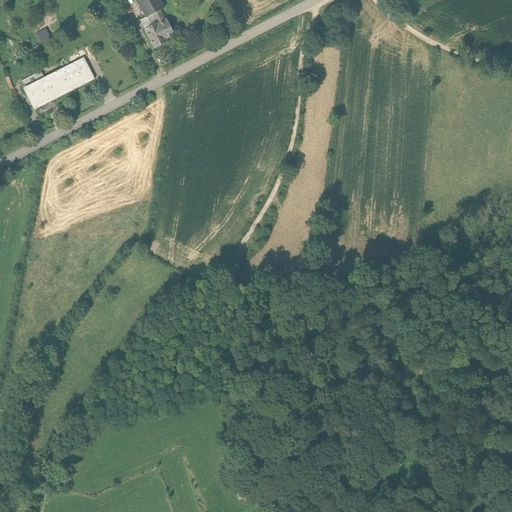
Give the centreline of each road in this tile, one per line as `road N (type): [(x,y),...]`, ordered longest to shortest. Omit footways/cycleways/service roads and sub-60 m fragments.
road 1 (track): [(0,497),(36,475),(246,245),(287,167),(316,1)]
road 2 (residential): [(0,165),(316,1)]
